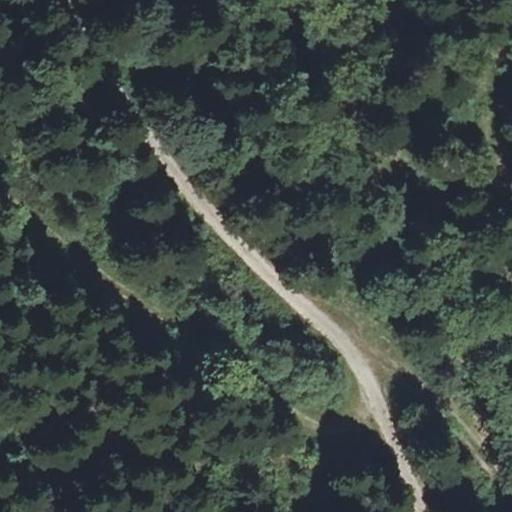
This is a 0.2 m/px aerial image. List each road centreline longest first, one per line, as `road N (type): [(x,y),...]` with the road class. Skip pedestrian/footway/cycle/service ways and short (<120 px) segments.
road 1 (track): [(349,414),(315,422),(279,404),(203,339),(0,199)]
road 2 (track): [(73,0),(155,150),(277,281)]
road 3 (track): [(356,357),(399,374),(468,443),(504,511)]
road 4 (track): [(277,281),(356,357),(364,387),(349,414)]
road 5 (track): [(428,511),(419,488),(349,414)]
